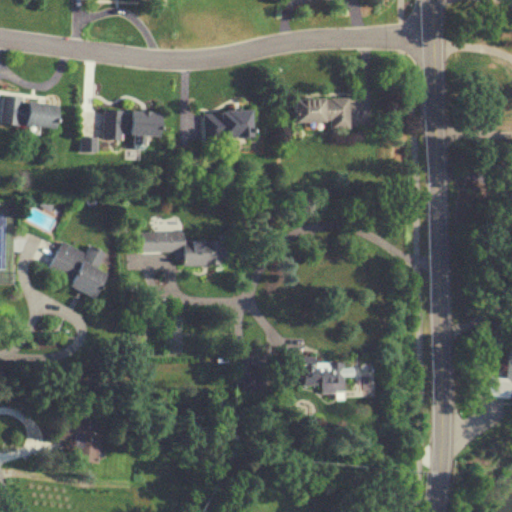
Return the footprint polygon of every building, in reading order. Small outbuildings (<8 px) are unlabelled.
[(0,123),(43,129),(47,104),(0,97),(0,123)] [(344,98),(287,99),(287,122),(325,122),(325,129),(344,129),(344,98)] [(96,140),(117,141),(117,135),(128,136),(127,144),(141,145),(141,136),(151,136),(152,111),(98,109),(96,140)] [(198,111),(198,139),(245,138),(244,110),(198,111)] [(180,231),(137,231),(137,253),(177,253),(177,266),(223,265),(223,241),(180,241),(180,231)] [(63,286),(88,298),(100,272),(94,270),(102,253),(85,245),(82,252),(58,241),(44,270),(65,280),(63,286)] [(295,360),(296,386),(317,385),(317,391),(337,391),(336,359),(295,360)] [(484,396),(511,398),(511,360),(503,359),(502,378),(486,377),(484,396)] [(96,421),(54,418),(52,443),(71,445),(70,461),(93,463),(96,421)]
